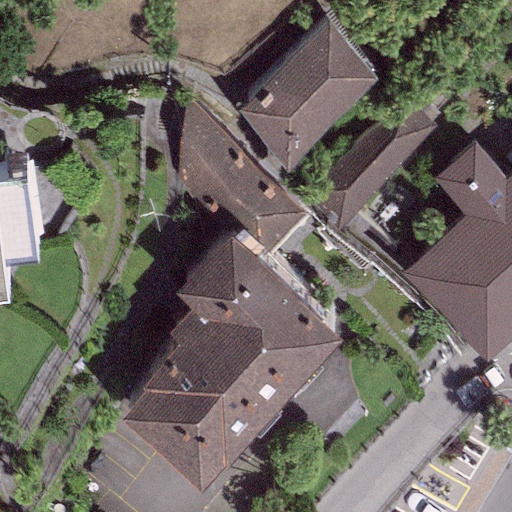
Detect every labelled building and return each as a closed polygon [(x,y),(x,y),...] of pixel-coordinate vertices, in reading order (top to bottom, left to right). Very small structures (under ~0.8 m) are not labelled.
[(329,15),(237,111),(288,166),(378,76),(329,15)] [(306,215),(187,98),(173,178),(206,210),(214,202),(267,254),(306,215)] [(407,98),(310,202),(339,229),(437,125),(407,98)] [(0,237),(7,238),(6,209),(35,206),(24,124),(0,126),(0,237)] [(490,360),(511,340),(511,173),(506,178),(473,145),(431,181),(464,216),(404,272),(490,360)] [(187,279),(173,294),(191,311),(169,334),(181,344),(116,413),(200,492),(343,341),(276,278),(229,235),(187,279)]
